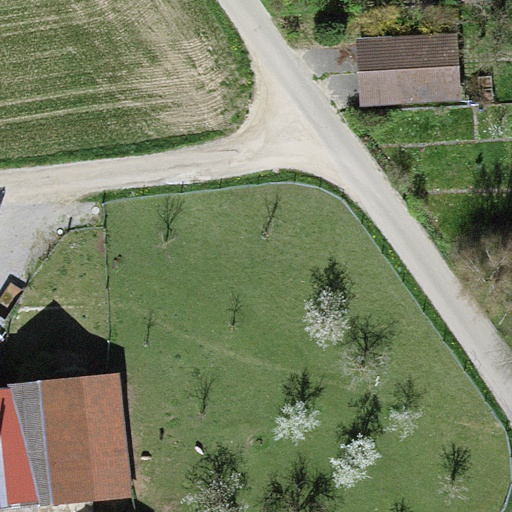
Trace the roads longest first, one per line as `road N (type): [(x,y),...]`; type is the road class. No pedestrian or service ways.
road 1 (residential): [(239,0),(511,386)]
road 2 (track): [(332,128),(229,161),(0,187)]
